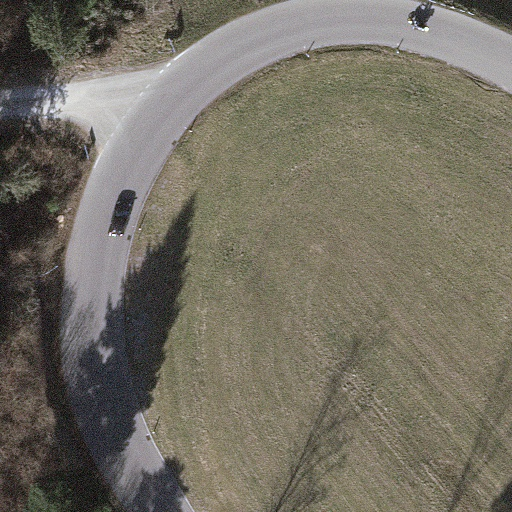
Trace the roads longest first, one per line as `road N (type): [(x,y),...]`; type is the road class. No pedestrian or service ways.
road 1 (tertiary): [(511,64),(427,29),(332,19),(236,52),(180,94),(152,128),(116,197),(92,317),(105,398),(161,511)]
road 2 (track): [(152,128),(82,106),(0,106)]
